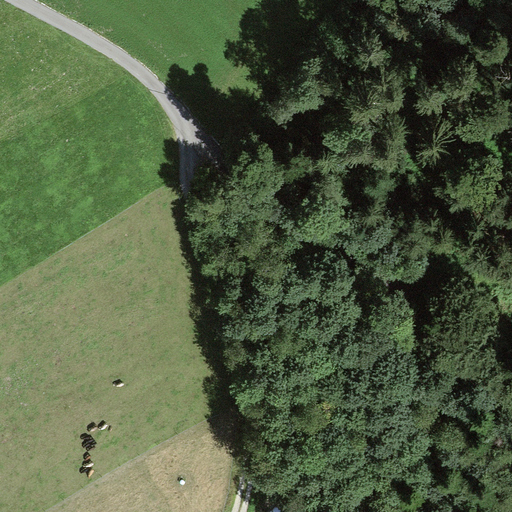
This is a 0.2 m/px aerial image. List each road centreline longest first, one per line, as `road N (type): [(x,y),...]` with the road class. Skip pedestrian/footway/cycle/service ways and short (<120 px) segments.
road 1 (track): [(191,127),(270,209),(375,264),(430,322),(511,383)]
road 2 (track): [(238,511),(249,474),(251,405),(186,177),(191,127)]
road 3 (track): [(191,127),(115,52),(18,0)]
road 4 (track): [(375,264),(511,282)]
